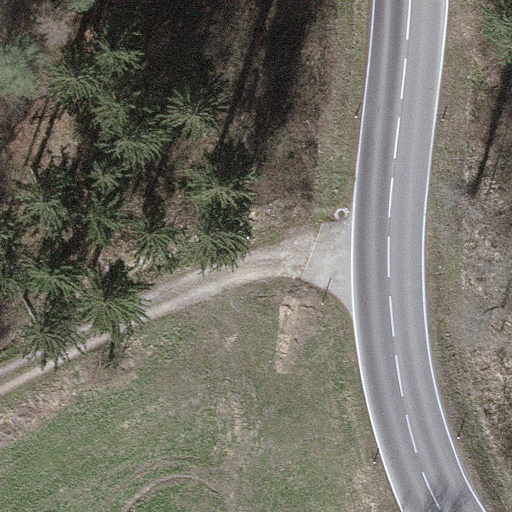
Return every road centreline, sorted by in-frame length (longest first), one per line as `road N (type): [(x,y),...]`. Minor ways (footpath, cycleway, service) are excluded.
road 1 (secondary): [(412,0),(391,246),(395,348),(405,411),(446,511)]
road 2 (track): [(0,385),(215,280),(391,246)]
